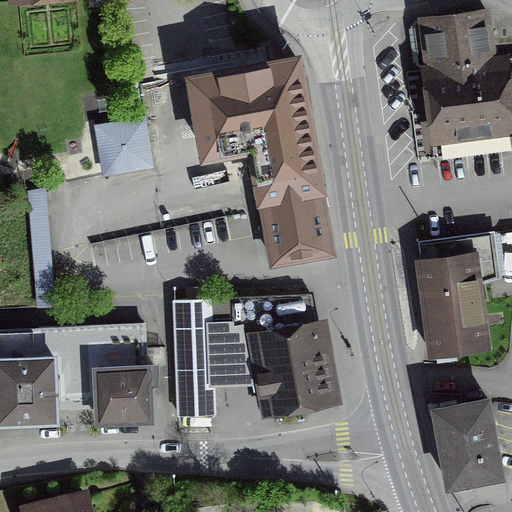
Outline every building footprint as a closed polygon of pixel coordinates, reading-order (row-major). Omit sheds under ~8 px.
[(493,60),(485,11),(423,18),(423,19),(416,20),(412,25),(417,64),(422,67),(429,66),(429,68),(493,60)] [(511,56),(493,60),(429,68),(438,137),(511,128),(511,127),(511,56)] [(253,145),(262,197),(320,186),(297,58),(242,68),(193,77),(206,153),(253,145)] [(146,116),(94,124),(103,177),(154,168),(146,116)] [(321,193),(320,186),(262,197),(274,260),(332,250),(322,195),(321,193)] [(46,187),(28,191),(37,308),(56,307),(46,187)] [(501,281),(495,231),(418,241),(434,360),(492,352),(483,283),(501,281)] [(212,299),(173,300),(177,416),(217,416),(216,387),(256,386),(246,334),(244,321),(213,322),(212,299)] [(328,319),(246,334),(262,419),(344,404),(336,362),(328,319)] [(0,330),(0,419),(54,418),(54,403),(97,401),(97,413),(148,412),(146,359),(144,324),(0,330)] [(446,494),(506,483),(491,399),(430,410),(446,494)] [(94,511),(91,494),(24,509),(25,511),(94,511)]
